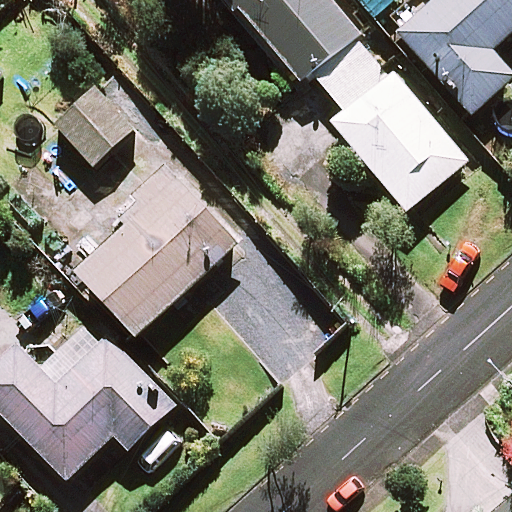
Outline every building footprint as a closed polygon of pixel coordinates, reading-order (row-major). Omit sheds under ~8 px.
[(398,80),(393,85),(359,46),(364,41),(328,0),(226,0),(303,90),(315,79),(353,122),(339,134),(411,217),(471,165),(398,80)] [(354,0),(378,27),(408,0),(354,0)] [(511,42),(511,0),(450,0),(405,42),(477,121),(511,88),(511,75),(496,58),(511,42)] [(132,143),(96,101),(61,131),(97,173),(132,143)] [(241,248),(170,176),(70,275),(141,347),(241,248)] [(179,410),(99,326),(46,377),(24,355),(0,377),(0,413),(70,488),(118,442),(132,456),(179,410)]
